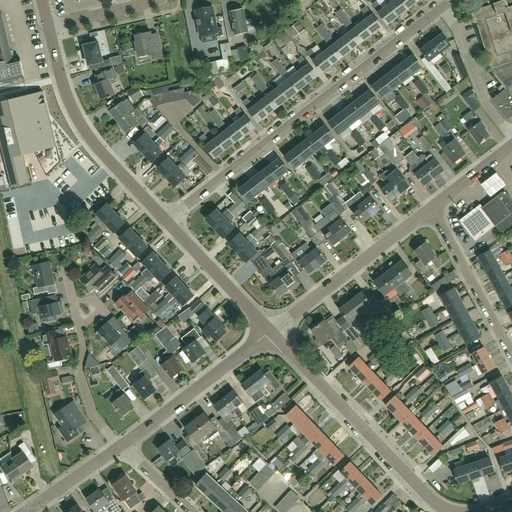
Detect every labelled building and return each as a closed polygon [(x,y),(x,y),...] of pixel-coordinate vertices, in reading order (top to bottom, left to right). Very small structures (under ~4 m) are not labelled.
[(336,14),(338,11),(336,8),(329,0),(321,0),(334,15),(336,14)] [(377,0),(372,4),(379,13),(380,13),(388,24),(398,16),(390,5),(384,9),(377,0)] [(408,9),(401,0),(396,0),(390,5),(398,16),(408,9)] [(418,1),(416,0),(401,0),(408,9),(418,1)] [(511,57),(510,51),(511,50),(511,0),(486,0),(489,7),(485,8),(485,7),(479,8),(479,10),(472,12),(475,22),(476,21),(485,50),(484,51),(490,68),(511,61),(511,57)] [(372,34),(382,26),(366,6),(362,10),(368,19),(363,23),(372,34)] [(222,27),(217,28),(213,8),(196,11),(197,18),(196,19),(198,25),(199,25),(201,35),(217,32),(218,36),(224,35),(222,27)] [(244,9),(231,12),(236,35),(249,32),(244,9)] [(341,9),(338,11),(336,14),(341,21),(347,16),(341,9)] [(9,45),(2,13),(0,13),(0,84),(25,79),(20,57),(15,59),(11,45),(9,45)] [(353,23),(347,16),(341,21),(347,28),(350,25),(353,23)] [(170,32),(172,37),(170,38),(172,48),(174,47),(176,56),(184,54),(182,46),(188,45),(183,22),(176,24),(178,31),(170,32)] [(299,22),(288,30),(294,38),(305,30),(299,22)] [(372,34),(363,23),(354,31),(362,42),(372,34)] [(319,26),(316,29),(321,36),(327,31),(322,24),(319,26)] [(327,31),(321,36),(327,43),(330,41),(330,40),(333,38),(327,31)] [(362,42),(354,31),(344,38),(352,49),(362,42)] [(151,34),(150,32),(137,35),(139,46),(137,47),(139,56),(153,53),(154,59),(162,57),(157,33),(151,34)] [(285,32),(274,40),(280,49),(291,40),(285,32)] [(431,42),(441,53),(451,45),(442,33),(431,42)] [(352,49),(344,38),(334,46),(343,57),(352,49)] [(88,65),(90,65),(92,71),(111,66),(110,59),(103,61),(98,42),(92,44),(92,41),(81,44),(83,54),(86,54),(88,65)] [(430,62),(441,53),(431,42),(421,50),(430,62)] [(246,46),(237,48),(240,61),(249,59),(246,46)] [(343,57),(334,46),(324,53),(333,64),(343,57)] [(333,64),(324,53),(319,58),(312,49),(307,52),(314,62),(314,61),(323,72),(333,64)] [(497,88),(501,93),(493,99),(508,119),(511,115),(511,50),(510,51),(511,57),(511,61),(490,68),(503,84),(497,88)] [(200,78),(234,69),(230,54),(209,60),(211,69),(198,72),(200,78)] [(302,56),(297,60),(304,69),(299,73),(308,84),(318,76),(309,65),(302,56)] [(412,74),(422,66),(413,56),(403,63),(412,74)] [(274,61),(272,63),(277,70),(283,65),(277,58),(274,61)] [(463,62),(457,64),(463,78),(468,76),(463,62)] [(412,74),(403,63),(394,71),(402,82),(412,74)] [(283,65),(277,70),(281,75),(282,77),(285,75),(288,73),(287,71),(283,65)] [(434,65),(429,69),(447,92),(452,88),(444,77),(443,77),(434,65)] [(96,84),(103,100),(116,94),(111,83),(113,82),(111,77),(116,75),(112,67),(94,75),(96,80),(98,80),(99,83),(96,84)] [(402,82),(394,71),(384,79),(393,90),(402,82)] [(308,84),(299,73),(289,80),(298,91),(308,84)] [(252,78),(257,85),(263,81),(258,74),(255,76),(252,78)] [(218,76),(212,80),(220,90),(225,86),(218,76)] [(417,81),(413,83),(416,86),(418,89),(424,84),(420,78),(417,81)] [(397,96),(393,90),(384,79),(374,86),(387,103),(394,98),(397,96)] [(298,91),(289,80),(279,88),(288,99),(298,91)] [(263,81),(257,85),(263,92),(266,90),(269,88),(263,81)] [(240,87),(243,94),(252,89),(248,83),(240,87)] [(424,84),(418,89),(422,94),(423,96),(424,95),(426,93),(427,93),(429,91),(424,84)] [(138,85),(127,91),(132,102),(144,96),(138,85)] [(288,99),(279,88),(270,96),(278,107),(288,99)] [(156,108),(160,105),(186,99),(184,89),(157,94),(153,96),(149,100),(156,108)] [(471,89),(462,97),(474,112),(481,107),(474,98),(477,96),(471,89)] [(43,92),(0,102),(0,143),(11,187),(30,182),(25,162),(23,154),(57,147),(56,145),(43,92)] [(194,92),(186,99),(194,107),(202,100),(194,92)] [(360,99),(369,110),(379,103),(370,92),(360,99)] [(400,93),(397,96),(394,98),(399,105),(405,100),(400,93)] [(421,103),(432,109),(437,101),(426,95),(421,103)] [(213,96),(208,100),(213,106),(218,103),(213,96)] [(278,107),(270,96),(260,103),(268,114),(278,107)] [(268,114),(260,103),(254,107),(247,98),(243,102),(249,111),(250,111),(258,122),(268,114)] [(110,111),(118,122),(132,112),(136,109),(128,99),(123,102),(123,101),(110,111)] [(369,110),(360,99),(350,107),(359,118),(364,114),(366,117),(371,114),(368,111),(369,110)] [(407,108),(410,106),(405,100),(399,105),(400,107),(403,111),(407,108)] [(136,109),(132,112),(118,122),(127,133),(138,125),(142,129),(150,122),(138,107),(136,109)] [(236,124),(245,135),(255,127),(246,116),(239,107),(234,111),(241,120),(236,124)] [(359,118),(350,107),(340,115),(349,126),(352,130),(362,123),(359,118)] [(407,108),(403,111),(402,111),(408,118),(412,115),(407,108)] [(211,112),(209,115),(214,121),(220,117),(214,110),(211,112)] [(466,123),(470,120),(474,126),(469,130),(479,143),(490,135),(485,129),(486,128),(481,121),(481,122),(476,116),(475,116),(472,111),(463,118),(466,123)] [(373,117),(370,119),(375,125),(381,120),(376,114),(373,117)] [(454,141),(449,134),(447,132),(453,127),(446,118),(445,118),(442,114),(437,118),(440,123),(434,127),(443,139),(448,145),(444,149),(454,163),(465,154),(454,140),(454,141)] [(349,126),(340,115),(330,122),(339,133),(349,126)] [(220,117),(214,121),(219,128),(222,126),(225,124),(220,117)] [(381,120),(375,125),(380,132),(383,129),(386,134),(389,131),(390,131),(386,126),(386,127),(381,120)] [(411,122),(399,131),(402,135),(414,126),(411,122)] [(156,135),(159,138),(159,139),(172,127),(169,123),(156,135)] [(235,143),(245,135),(236,124),(226,132),(235,143)] [(154,143),(150,139),(156,134),(148,126),(142,131),(145,135),(136,144),(144,153),(154,143)] [(326,126),(315,134),(324,145),(334,137),(326,126)] [(154,143),(144,153),(153,162),(163,152),(158,147),(164,141),(163,141),(175,130),(172,127),(159,139),(159,138),(154,143)] [(357,130),(351,134),(351,135),(355,141),(361,136),(357,130)] [(225,151),(235,143),(226,132),(216,139),(225,151)] [(417,137),(419,139),(418,139),(428,152),(433,148),(423,136),(421,133),(417,137)] [(215,158),(225,151),(216,139),(211,143),(204,134),(199,138),(206,147),(215,158)] [(315,134),(306,141),(314,152),(319,149),(324,155),(326,154),(329,151),(326,147),(324,145),(315,134)] [(361,136),(355,141),(360,147),(366,142),(361,136)] [(306,141),(296,149),(304,160),(314,152),(306,141)] [(383,142),(378,146),(385,155),(386,155),(393,164),(398,161),(390,151),(383,142)] [(179,159),(182,162),(177,167),(169,158),(159,168),(167,177),(195,151),(192,147),(179,159)] [(395,147),(390,151),(398,161),(400,163),(404,160),(395,147)] [(304,160),(296,149),(286,157),(294,168),(304,160)] [(326,154),(330,160),(336,155),(331,149),(329,151),(326,154)] [(198,154),(195,151),(167,177),(176,186),(186,177),(181,171),(187,166),(186,165),(198,154)] [(418,157),(418,158),(419,158),(434,178),(435,178),(437,179),(441,176),(440,174),(444,170),(435,159),(431,154),(427,157),(425,156),(421,155),(418,157)] [(340,161),(336,155),(330,160),(335,166),(335,165),(340,161)] [(201,168),(206,164),(198,156),(193,160),(201,168)] [(425,185),(427,186),(431,183),(430,181),(434,178),(419,158),(418,158),(411,164),(410,170),(414,175),(416,174),(425,185)] [(270,167),(278,178),(288,170),(280,159),(270,167)] [(309,166),(306,169),(310,175),(317,170),(312,164),(309,166)] [(278,178),(270,167),(260,174),(268,185),(278,178)] [(367,169),(362,172),(372,185),(377,181),(367,169)] [(317,170),(310,175),(315,181),(319,179),(322,177),(317,170)] [(389,173),(385,173),(401,194),(403,195),(407,192),(407,190),(411,187),(402,175),(401,175),(398,170),(393,173),(389,173)] [(496,172),(482,183),(491,194),(505,183),(496,172)] [(397,200),(397,197),(401,194),(385,173),(380,177),(387,186),(382,190),(391,202),(391,201),(394,203),(397,200)] [(250,182),(259,193),(268,185),(260,174),(250,182)] [(259,193),(250,182),(240,190),(248,201),(259,193)] [(283,184),(280,187),(285,193),(291,188),(286,182),(283,184)] [(365,196),(369,193),(373,190),(367,182),(359,188),(365,196)] [(291,188),(285,193),(289,199),(293,196),(298,203),(301,201),(295,194),(291,188)] [(511,200),(505,191),(505,192),(498,197),(483,208),(481,206),(461,221),(476,241),(496,226),(501,233),(511,224),(511,200)] [(328,199),(334,207),(343,200),(337,192),(328,199)] [(371,196),(367,200),(361,192),(356,196),(362,204),(368,211),(367,212),(369,215),(370,213),(372,216),(381,209),(371,196)] [(362,204),(356,196),(355,196),(355,195),(345,203),(349,208),(348,209),(351,213),(353,211),(362,224),(372,216),(370,213),(369,215),(367,212),(368,211),(362,204)] [(263,199),(260,202),(265,208),(271,203),(266,197),(263,199)] [(235,204),(234,204),(240,210),(245,205),(246,205),(243,202),(240,199),(235,204)] [(343,200),(334,207),(336,210),(340,215),(348,209),(349,208),(345,203),(343,200)] [(289,202),(284,205),(288,211),(293,207),(289,202)] [(271,203),(265,208),(270,214),(273,212),(276,209),(271,203)] [(36,215),(48,211),(45,204),(34,207),(36,215)] [(100,228),(103,225),(116,213),(107,204),(97,214),(102,220),(97,224),(100,228)] [(234,216),(240,210),(234,204),(228,210),(232,213),(234,216)] [(232,213),(228,210),(227,209),(222,214),(217,209),(207,219),(216,228),(226,219),(232,213)] [(340,215),(336,210),(326,217),(327,220),(328,219),(339,234),(337,235),(339,237),(341,236),(343,238),(343,239),(352,231),(342,219),(343,218),(340,215)] [(116,213),(103,225),(108,230),(110,228),(114,232),(125,223),(116,213)] [(226,219),(216,228),(224,238),(235,228),(229,222),(235,217),(234,216),(232,213),(226,219)] [(246,222),(251,227),(256,222),(258,220),(254,215),(246,222)] [(304,218),(299,222),(305,230),(314,223),(308,215),(304,218)] [(328,219),(327,220),(326,217),(316,225),(320,231),(321,230),(323,233),(328,240),(333,246),(343,238),(341,236),(339,237),(337,235),(339,234),(328,219)] [(85,236),(85,237),(91,243),(103,231),(97,225),(89,233),(83,227),(87,223),(83,220),(78,224),(79,226),(81,232),(85,236)] [(239,253),(266,226),(263,223),(251,234),(245,239),(240,234),(230,243),(239,253)] [(314,223),(305,230),(311,238),(316,234),(320,231),(316,225),(314,223)] [(258,241),(257,240),(269,229),(266,226),(239,253),(247,262),(254,255),(258,260),(262,257),(261,255),(263,254),(259,250),(257,252),(252,247),(258,241)] [(129,247),(139,238),(130,228),(120,238),(129,247)] [(95,247),(96,248),(99,252),(109,242),(104,237),(96,245),(95,247)] [(139,238),(129,247),(137,257),(148,247),(139,238)] [(275,241),(270,246),(274,250),(287,266),(291,263),(279,246),(275,241)] [(261,248),(266,253),(271,248),(266,243),(261,248)] [(279,246),(291,263),(296,260),(291,254),(283,243),(279,246)] [(306,243),(302,246),(315,262),(314,263),(315,266),(317,264),(319,267),(328,260),(318,247),(313,251),(306,243)] [(437,256),(426,243),(415,251),(422,260),(416,264),(424,274),(431,269),(428,264),(432,260),(438,269),(443,265),(436,257),(437,256)] [(105,257),(112,251),(107,246),(100,252),(105,257)] [(302,246),(291,254),(296,260),(298,262),(305,270),(308,275),(319,267),(317,264),(315,266),(314,263),(315,262),(302,246)] [(119,262),(126,255),(120,249),(108,261),(113,267),(117,272),(118,271),(123,276),(132,267),(127,262),(123,267),(119,262)] [(499,253),(494,256),(491,251),(479,257),(486,270),(498,264),(502,261),(511,255),(509,250),(500,254),(499,253)] [(141,273),(142,274),(131,285),(134,288),(162,262),(153,253),(143,263),(148,267),(141,273)] [(505,266),(511,262),(511,255),(502,261),(505,266)] [(280,297),(289,290),(274,270),(266,260),(263,256),(262,257),(258,260),(253,264),(264,278),(269,274),(275,280),(269,284),(280,297)] [(35,294),(48,291),(47,285),(54,283),(49,261),(34,265),(39,287),(34,288),(35,294)] [(403,261),(389,271),(407,294),(409,296),(412,293),(410,291),(411,291),(404,282),(413,275),(403,261)] [(162,262),(134,288),(136,291),(135,292),(137,294),(142,290),(141,288),(148,281),(149,282),(156,276),(160,281),(171,271),(162,262)] [(486,270),(493,282),(504,276),(498,264),(486,270)] [(91,291),(95,287),(99,292),(117,276),(107,266),(102,271),(96,265),(81,279),(91,291)] [(274,270),(289,290),(291,288),(293,290),(301,283),(296,276),(295,277),(289,270),(283,274),(278,266),(274,270)] [(127,282),(137,273),(132,268),(122,277),(127,282)] [(402,297),(407,294),(389,271),(376,282),(386,295),(395,288),(402,297)] [(504,276),(493,282),(500,295),(511,289),(504,276)] [(169,302),(175,296),(185,286),(177,277),(166,287),(171,292),(165,298),(166,299),(169,302)] [(448,284),(444,278),(431,286),(435,293),(448,284)] [(194,296),(185,286),(175,296),(169,302),(171,305),(173,306),(179,300),(183,305),(184,305),(193,297),(194,296)] [(448,308),(461,301),(455,289),(441,296),(448,308)] [(511,290),(511,289),(500,295),(507,308),(511,305),(511,290)] [(132,291),(127,295),(126,294),(116,303),(129,317),(133,322),(135,323),(141,318),(149,310),(139,299),(132,291)] [(351,301),(369,323),(373,320),(365,309),(371,304),(372,306),(373,305),(362,292),(351,301)] [(152,295),(147,299),(144,302),(149,307),(156,314),(159,317),(160,316),(164,312),(158,306),(157,307),(154,303),(157,300),(152,295)] [(64,312),(61,301),(46,305),(44,298),(47,297),(29,301),(32,314),(40,312),(42,322),(57,318),(56,314),(64,312)] [(431,308),(441,302),(438,298),(429,304),(431,308)] [(171,305),(169,302),(166,299),(158,306),(164,312),(171,305)] [(199,299),(197,301),(187,309),(183,312),(187,316),(192,311),(196,314),(205,305),(199,299)] [(388,310),(379,299),(373,304),(382,315),(388,310)] [(364,327),(369,323),(351,301),(340,309),(344,315),(349,321),(354,317),(358,322),(359,321),(364,327)] [(461,301),(448,308),(454,320),(468,313),(461,301)] [(430,307),(422,311),(427,320),(435,316),(430,307)] [(218,341),(227,332),(221,326),(223,324),(208,309),(199,317),(205,324),(201,328),(210,337),(212,335),(218,341)] [(468,313),(454,320),(461,332),(474,324),(468,313)] [(435,316),(427,320),(431,328),(439,323),(435,316)] [(349,340),(347,337),(337,325),(331,329),(325,321),(313,330),(324,345),(332,338),(340,348),(347,342),(349,340)] [(118,353),(123,349),(133,340),(121,327),(116,331),(108,322),(98,331),(118,353)] [(474,324),(461,332),(467,344),(481,336),(474,324)] [(161,330),(170,341),(175,337),(167,326),(161,330)] [(351,326),(344,331),(348,336),(358,349),(365,344),(351,326)] [(168,360),(163,365),(172,377),(182,370),(178,364),(179,363),(174,356),(174,357),(172,354),(177,350),(161,330),(159,328),(153,332),(155,334),(168,351),(164,354),(168,360)] [(45,344),(52,343),(56,361),(71,358),(66,336),(63,337),(61,329),(42,333),(44,340),(45,344)] [(182,339),(188,347),(184,350),(194,361),(205,352),(196,341),(201,337),(195,329),(182,339)] [(447,339),(443,331),(435,335),(439,344),(447,339)] [(358,349),(348,336),(347,337),(349,340),(347,342),(354,352),(358,349)] [(452,347),(447,339),(439,344),(444,352),(452,347)] [(401,349),(405,353),(416,344),(412,340),(401,349)] [(133,350),(129,353),(136,362),(139,360),(145,369),(142,371),(136,376),(140,381),(134,385),(145,399),(147,400),(153,395),(152,394),(156,390),(149,381),(156,375),(145,361),(147,359),(144,354),(138,346),(133,350)] [(342,356),(334,346),(330,349),(338,359),(342,356)] [(478,364),(490,357),(484,347),(472,354),(478,364)] [(380,348),(375,353),(381,359),(386,354),(383,351),(380,348)] [(375,353),(369,358),(372,362),(374,365),(375,363),(381,359),(375,353)] [(358,375),(368,366),(359,357),(349,366),(358,375)] [(496,368),(490,357),(478,364),(484,374),(496,368)] [(470,363),(463,367),(467,374),(474,370),(472,367),(470,363)] [(123,391),(129,386),(113,365),(107,370),(123,391)] [(396,365),(391,369),(397,375),(401,371),(399,368),(396,365)] [(358,375),(366,383),(376,374),(375,374),(368,366),(358,375)] [(430,372),(426,367),(425,366),(415,375),(421,381),(430,372)] [(463,367),(457,370),(459,375),(461,378),(467,374),(463,367)] [(391,369),(384,375),(388,379),(390,381),(397,375),(391,369)] [(270,394),(264,386),(270,382),(276,391),(282,386),(270,371),(266,374),(262,370),(252,377),(261,389),(266,397),(270,394)] [(42,374),(47,395),(56,392),(54,381),(60,380),(58,371),(42,374)] [(376,374),(366,383),(374,392),(383,382),(378,377),(376,374)] [(485,387),(488,393),(490,393),(493,398),(498,396),(510,389),(503,376),(491,382),(492,383),(485,387)] [(261,389),(252,377),(242,385),(256,403),(261,399),(256,393),(261,389)] [(470,379),(459,385),(462,391),(473,385),(470,379)] [(383,382),(374,392),(382,401),(392,391),(383,382)] [(416,387),(411,392),(416,398),(422,392),(416,387)] [(120,389),(106,400),(115,411),(118,409),(123,415),(134,407),(120,389)] [(452,397),(457,404),(472,396),(468,389),(452,397)] [(511,393),(510,389),(498,396),(505,408),(511,404),(511,393)] [(244,415),(238,407),(243,402),(235,391),(225,398),(234,410),(233,410),(239,419),(244,415)] [(399,392),(395,395),(396,396),(386,405),(394,414),(404,404),(400,400),(403,396),(399,392)] [(411,392),(405,397),(411,403),(416,398),(411,392)] [(284,393),(275,402),(275,403),(273,404),(275,406),(278,410),(281,408),(290,399),(284,393)] [(490,393),(488,393),(480,398),(483,403),(493,398),(490,393)] [(228,414),(233,410),(234,410),(225,398),(215,406),(227,422),(229,422),(232,419),(228,414)] [(496,404),(493,398),(483,403),(486,409),(496,404)] [(74,400),(54,414),(55,414),(62,425),(58,428),(68,442),(85,431),(84,430),(75,417),(82,412),(74,401),(74,400)] [(464,414),(479,406),(476,401),(461,410),(464,414)] [(432,403),(427,409),(432,414),(438,409),(432,403)] [(394,414),(402,422),(412,413),(413,412),(416,409),(413,405),(409,409),(404,404),(394,414)] [(264,421),(269,417),(266,413),(259,405),(254,409),(264,421)] [(295,424),(305,414),(297,405),(287,415),(295,424)] [(269,418),(278,410),(275,406),(266,413),(269,417),(269,418)] [(254,409),(249,412),(256,422),(259,425),(264,421),(254,409)] [(427,409),(421,414),(427,420),(432,414),(427,409)] [(210,420),(205,413),(196,421),(209,438),(218,432),(230,447),(236,443),(226,431),(215,416),(210,420)] [(412,413),(402,422),(410,430),(420,421),(412,413)] [(305,414),(295,424),(303,432),(313,422),(305,414)] [(497,429),(507,424),(504,418),(494,423),(497,429)] [(273,419),(266,426),(270,431),(278,424),(273,419)] [(448,420),(443,425),(448,432),(454,426),(448,420)] [(192,424),(186,428),(190,434),(189,434),(192,439),(188,442),(193,448),(194,448),(203,460),(208,456),(200,446),(197,442),(201,439),(203,443),(209,438),(196,421),(192,424)] [(410,430),(418,439),(428,430),(420,421),(410,430)] [(259,426),(259,425),(256,422),(248,428),(250,432),(259,426)] [(303,432),(306,436),(302,440),(303,441),(292,452),(295,455),(306,445),(311,440),(321,431),(313,422),(303,432)] [(281,441),(293,430),(287,424),(276,435),(281,441)] [(507,424),(497,429),(500,435),(510,429),(507,424)] [(443,425),(437,431),(443,437),(448,432),(443,425)] [(226,431),(236,443),(242,438),(233,426),(226,431)] [(463,427),(455,434),(448,441),(453,446),(458,441),(470,435),(463,427)] [(418,439),(426,447),(436,438),(428,430),(418,439)] [(329,439),(321,431),(311,440),(314,444),(318,448),(319,449),(329,439)] [(436,438),(426,447),(434,456),(444,447),(436,438)] [(318,448),(313,453),(319,458),(322,461),(326,457),(327,457),(337,447),(329,439),(319,449),(318,448)] [(191,451),(183,441),(178,445),(179,446),(176,448),(170,440),(158,449),(167,461),(179,452),(183,457),(191,451)] [(479,440),(476,441),(465,445),(468,452),(479,448),(480,451),(488,449),(479,440)] [(503,445),(492,449),(496,454),(505,451),(511,449),(508,441),(502,443),(503,445)] [(22,451),(12,459),(22,474),(32,466),(25,456),(30,452),(23,443),(18,446),(22,451)] [(309,447),(306,445),(295,455),(298,458),(309,447)] [(337,447),(327,457),(335,466),(345,456),(337,447)] [(439,458),(443,463),(444,463),(448,459),(443,453),(439,458)] [(505,472),(511,469),(511,454),(501,458),(505,472)] [(205,466),(198,457),(188,464),(195,473),(195,474),(205,466)] [(325,464),(319,458),(308,469),(314,474),(325,464)] [(478,462),(483,475),(495,471),(490,458),(478,462)] [(22,474),(12,459),(1,466),(11,481),(22,474)] [(460,483),(471,479),(467,466),(465,466),(463,460),(454,464),(456,469),(455,470),(460,483)] [(279,469),(271,462),(267,465),(275,472),(279,469)] [(344,485),(359,471),(351,462),(341,472),(344,475),(340,480),(341,481),(344,485)] [(471,479),(483,475),(478,462),(467,466),(471,479)] [(266,465),(250,483),(259,491),(275,473),(266,465)] [(227,467),(219,476),(222,479),(224,481),(232,472),(230,470),(227,467)] [(287,479),(292,484),(298,477),(300,475),(296,471),(287,479)] [(356,488),(357,489),(367,479),(359,471),(344,485),(347,487),(348,488),(352,492),(356,488)] [(197,485),(207,495),(218,483),(207,474),(197,485)] [(113,484),(124,500),(131,509),(146,498),(142,492),(139,495),(137,492),(137,491),(126,476),(113,484)] [(360,501),(375,488),(367,479),(357,489),(360,492),(356,497),(357,498),(360,501)] [(347,487),(344,485),(341,481),(340,483),(335,487),(341,493),(347,487)] [(207,495),(217,504),(228,492),(218,483),(207,495)] [(238,494),(244,500),(253,491),(247,485),(238,494)] [(341,493),(335,487),(330,492),(333,495),(330,498),(329,498),(331,501),(335,497),(336,497),(341,493)] [(373,506),(383,496),(375,488),(360,501),(363,504),(368,500),(373,506)] [(109,511),(108,511),(119,511),(122,511),(118,505),(117,505),(111,496),(106,499),(100,490),(87,499),(96,511),(104,505),(109,511)] [(291,490),(276,507),(280,511),(287,511),(300,499),(291,490)] [(217,504),(225,511),(228,511),(238,502),(228,492),(217,504)] [(363,504),(360,501),(357,498),(351,504),(357,509),(363,504)] [(238,502),(228,511),(247,511),(248,511),(238,502)] [(388,511),(387,511),(389,509),(383,503),(375,511),(388,511)]
